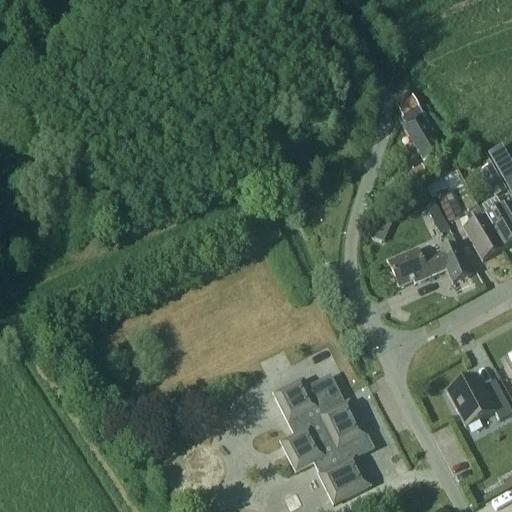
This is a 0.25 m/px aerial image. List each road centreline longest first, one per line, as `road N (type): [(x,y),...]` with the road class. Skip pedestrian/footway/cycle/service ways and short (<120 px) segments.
road 1 (residential): [(386,356),(349,268),(384,102),(374,69),(324,0)]
road 2 (residential): [(465,511),(386,356)]
road 3 (residential): [(386,356),(511,290)]
